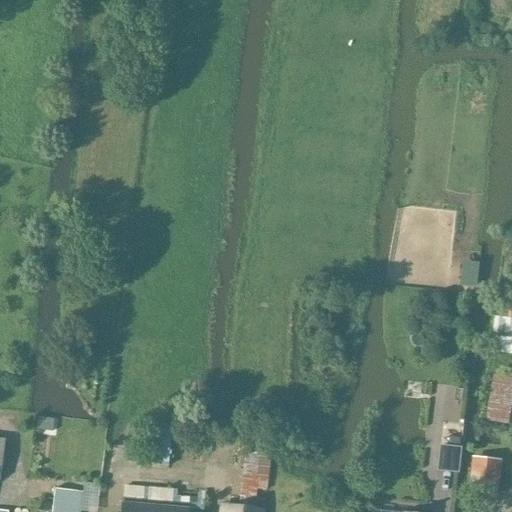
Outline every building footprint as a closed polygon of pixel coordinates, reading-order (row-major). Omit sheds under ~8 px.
[(493,318),(489,352),(511,354),(511,283),(503,283),(500,319),(493,318)] [(507,426),(511,395),(511,379),(492,376),(485,423),(507,426)] [(140,464),(168,467),(171,431),(143,428),(140,464)] [(261,511),(262,511),(272,444),(246,441),(238,508),(222,506),(221,511),(261,511)] [(440,447),(437,470),(457,473),(460,449),(440,447)] [(483,458),(478,495),(496,497),(501,460),(483,458)] [(52,509),(51,511),(80,511),(82,493),(54,490),(52,509)]
